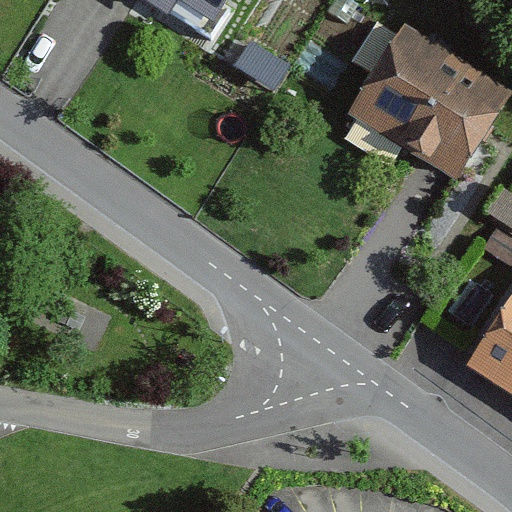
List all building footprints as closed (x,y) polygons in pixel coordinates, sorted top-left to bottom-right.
[(186,11),(219,31),(237,0),(136,0),(178,25),(186,11)] [(355,124),(458,194),(511,114),(511,104),(414,38),(355,124)] [(511,200),(503,195),(487,218),(500,227),(511,234),(511,200)] [(511,266),(511,234),(500,227),(483,253),(510,270),(511,266)] [(511,317),(472,382),(511,405),(511,317)]
